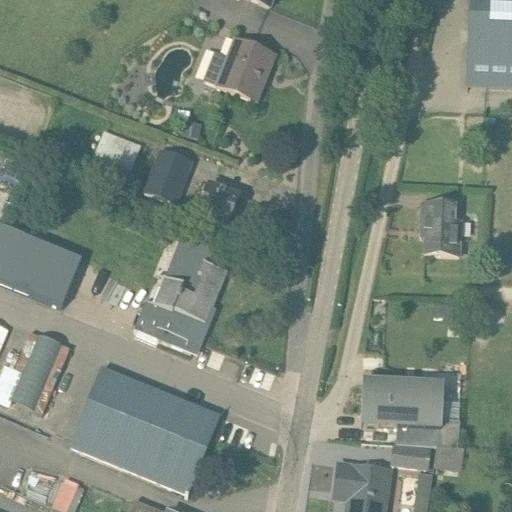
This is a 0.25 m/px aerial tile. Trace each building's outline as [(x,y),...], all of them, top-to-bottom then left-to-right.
[(243,0),(270,10),(273,0),(243,0)] [(511,91),(511,0),(469,0),(467,53),(477,53),(486,63),(485,91),(486,91),(486,90),(511,91)] [(256,105),(274,59),(232,44),(226,59),(215,56),(203,85),(214,88),(256,105)] [(123,193),(139,151),(102,137),(86,179),(123,193)] [(158,154),(145,149),(144,151),(141,151),(139,157),(140,158),(135,171),(136,171),(128,189),(143,195),(142,197),(176,209),(192,166),(159,153),(158,154)] [(227,228),(237,199),(206,189),(196,216),(227,228)] [(458,260),(459,240),(453,239),(454,209),(421,208),(419,233),(424,233),(423,258),(458,260)] [(0,287),(61,312),(81,263),(0,230),(0,287)] [(211,311),(226,276),(208,268),(215,253),(180,240),(164,282),(153,307),(145,305),(133,334),(191,358),(201,333),(207,335),(216,313),(211,311)] [(0,324),(0,354),(9,327),(0,324)] [(0,380),(0,403),(46,419),(70,349),(30,335),(17,372),(4,368),(0,380)] [(101,369),(73,439),(68,451),(185,498),(184,500),(187,501),(189,497),(221,418),(101,369)] [(454,399),(454,388),(442,388),(363,383),(361,429),(440,434),(442,398),(454,399)] [(428,475),(430,453),(393,448),(389,470),(428,475)] [(386,511),(392,473),(350,468),(350,469),(338,468),(334,494),(348,496),(345,511),(386,511)] [(426,511),(432,478),(418,476),(413,511),(426,511)] [(56,511),(75,511),(84,492),(77,489),(78,487),(66,483),(54,511),(56,511)]
